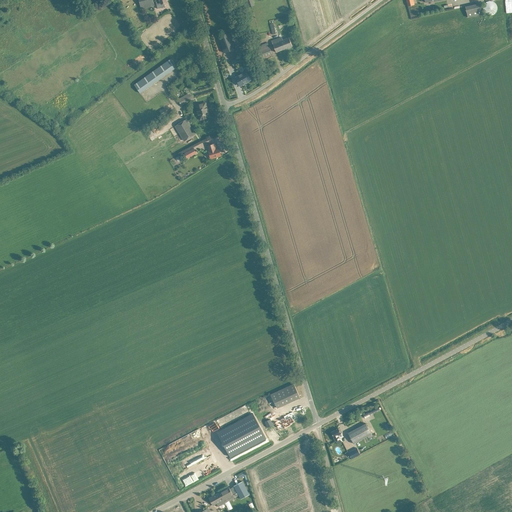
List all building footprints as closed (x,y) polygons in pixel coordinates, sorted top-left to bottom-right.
[(139,0),(141,9),(154,5),(153,0),(139,0)] [(155,0),(157,5),(158,8),(165,7),(164,3),(166,2),(165,0),(155,0)] [(472,16),(486,13),(484,2),(469,5),(472,16)] [(230,32),(223,35),(218,36),(224,53),(236,49),(230,32)] [(283,40),(282,37),(272,41),(276,52),(292,46),(289,38),(283,40)] [(272,54),(270,49),(268,43),(256,47),(261,58),(272,54)] [(234,67),(250,59),(247,53),(231,60),(234,67)] [(171,58),(134,84),(140,93),(177,66),(171,58)] [(239,76),(238,74),(235,75),(236,77),(236,78),(240,86),(251,80),(246,72),(239,76)] [(180,98),(177,99),(181,105),(183,104),(195,98),(191,92),(180,98)] [(205,103),(195,106),(199,120),(210,117),(208,111),(207,111),(206,109),(207,108),(205,103)] [(166,107),(159,111),(162,116),(169,112),(166,107)] [(185,141),(196,134),(186,119),(175,126),(185,141)] [(208,148),(210,156),(211,158),(221,155),(219,148),(215,149),(214,148),(215,148),(214,144),(208,146),(208,148)] [(195,152),(193,148),(185,153),(187,158),(191,156),(190,154),(195,152)] [(300,397),(294,383),(271,394),(277,408),(300,397)] [(295,418),(298,416),(294,410),(286,414),(286,415),(277,421),(281,429),(293,423),(292,422),(295,420),(295,418)] [(270,419),(265,421),(268,427),(273,425),(270,419)] [(348,433),(350,437),(354,444),(372,434),(366,423),(348,433)] [(255,426),(223,443),(230,457),(266,438),(259,424),(255,426)] [(341,433),(341,432),(338,428),(331,432),(336,441),(340,439),(338,435),(341,433)] [(360,454),(357,448),(348,452),(351,458),(351,459),(360,454)] [(242,481),(234,486),(235,489),(237,492),(239,495),(241,499),(249,494),(242,481)] [(213,496),(209,498),(213,505),(217,503),(218,506),(223,504),(224,504),(223,503),(222,501),(233,495),(235,497),(239,495),(237,492),(235,489),(234,486),(230,489),(229,487),(218,493),(213,496)]
